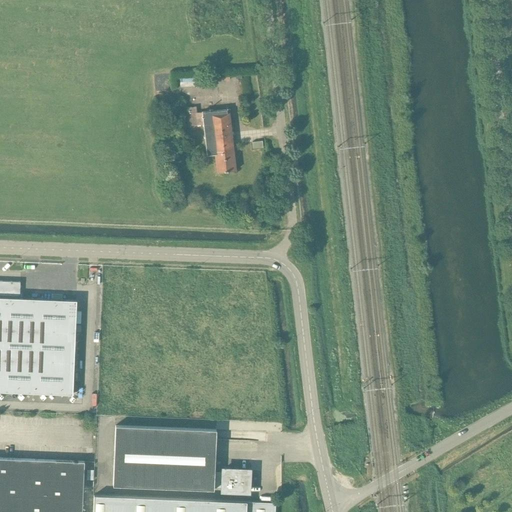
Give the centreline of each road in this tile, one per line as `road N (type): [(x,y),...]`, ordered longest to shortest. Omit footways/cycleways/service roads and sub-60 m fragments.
road 1 (unclassified): [(275,263),(0,248)]
road 2 (unclassified): [(275,263),(291,229),(267,0)]
road 3 (unclassified): [(332,510),(299,304),(292,276),(275,263)]
road 4 (unclassified): [(511,223),(485,0)]
road 5 (unclassified): [(332,510),(511,407)]
